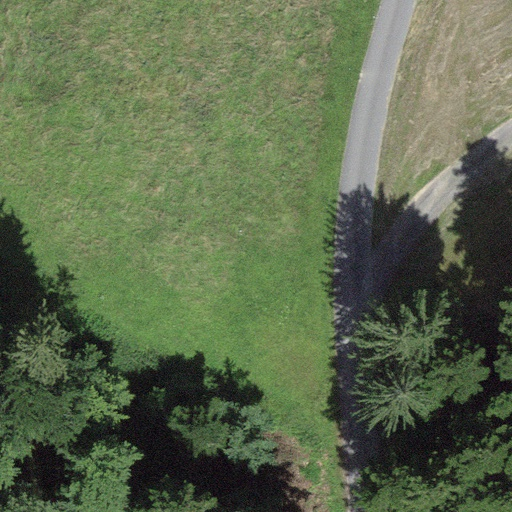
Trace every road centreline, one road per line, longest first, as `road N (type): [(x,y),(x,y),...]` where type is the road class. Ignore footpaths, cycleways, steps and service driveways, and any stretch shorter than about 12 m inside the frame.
road 1 (unclassified): [(399,0),(377,76),(354,221),(364,511)]
road 2 (track): [(511,135),(351,286)]
